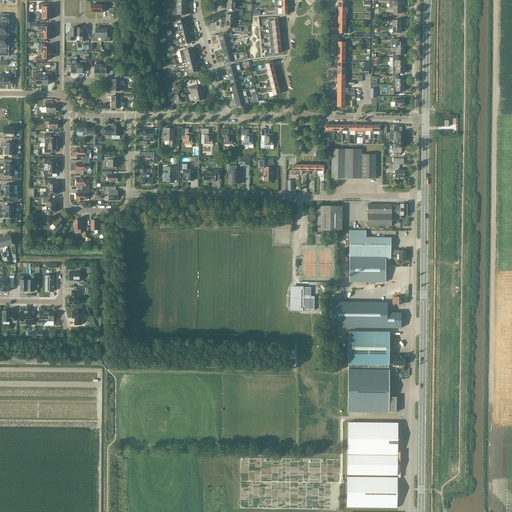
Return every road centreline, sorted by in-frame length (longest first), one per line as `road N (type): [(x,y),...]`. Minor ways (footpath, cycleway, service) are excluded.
road 1 (residential): [(414,196),(128,195)]
road 2 (residential): [(128,195),(114,210),(68,206),(72,115)]
road 3 (track): [(102,260),(18,258),(17,226),(0,226)]
